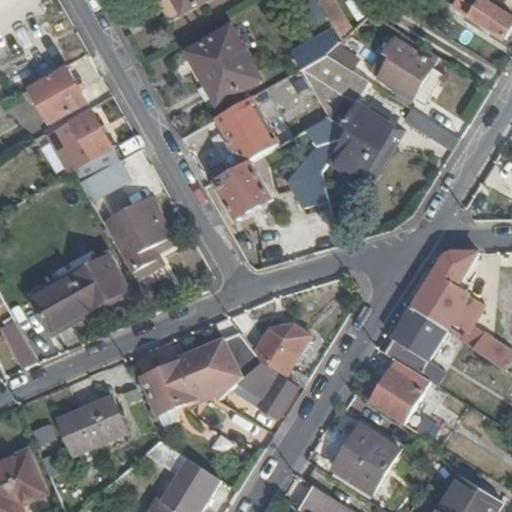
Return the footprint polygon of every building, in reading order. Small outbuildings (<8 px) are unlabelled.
[(155,0),(154,1),(166,24),(212,0),(155,0)] [(288,0),(304,28),(320,20),(309,0),(288,0)] [(333,0),(315,0),(315,1),(340,46),(353,34),(333,0)] [(459,0),(452,11),(502,43),(511,28),(511,23),(474,0),(459,0)] [(217,109),(260,84),(231,34),(188,58),(217,109)] [(329,35),(290,55),(301,74),(325,60),(327,59),(337,50),(338,49),(329,35)] [(385,57),(392,62),(380,80),(412,101),(412,100),(431,71),(433,68),(395,43),(385,57)] [(337,50),(327,59),(363,82),(370,72),(337,50)] [(392,62),(385,57),(373,75),(380,80),(392,62)] [(325,60),(301,74),(327,121),(347,134),(333,158),(331,162),(362,183),(390,137),(392,135),(353,110),(369,86),(363,82),(327,59),(325,60)] [(443,78),(431,71),(412,100),(424,107),(443,78)] [(50,82),(48,80),(23,94),(29,106),(36,102),(38,107),(49,101),(56,97),(66,116),(67,118),(85,108),(66,72),(50,82)] [(56,97),(49,101),(60,120),(66,116),(56,97)] [(234,156),(270,135),(252,101),(215,122),(234,156)] [(407,111),(402,121),(452,153),(459,144),(407,111)] [(93,117),(51,140),(71,175),(73,174),(73,177),(79,187),(119,165),(93,117)] [(399,142),(390,137),(362,183),(371,188),(399,142)] [(305,175),(300,199),(313,196),(309,182),(326,154),(325,153),(318,155),(305,175)] [(326,154),(309,182),(313,196),(325,194),(322,177),(331,162),(333,158),(326,154)] [(255,161),(248,165),(251,171),(259,167),(255,161)] [(129,184),(119,165),(79,187),(90,206),(129,184)] [(235,224),(270,204),(251,171),(248,165),(212,185),(235,224)] [(148,202),(102,227),(136,290),(162,276),(153,261),(148,253),(169,241),(148,202)] [(174,249),(169,241),(148,253),(153,261),(174,249)] [(246,253),(238,256),(244,267),(252,265),(246,253)] [(482,253),(450,253),(412,312),(449,335),(506,371),(511,361),(511,352),(472,328),(481,312),(470,305),(475,297),(461,289),(462,286),(461,285),(482,253)] [(107,262),(60,289),(78,321),(123,295),(107,262)] [(244,267),(245,269),(254,274),(266,272),(263,264),(257,267),(252,265),(244,267)] [(34,303),(52,336),(78,321),(60,289),(34,303)] [(449,335),(412,312),(386,354),(395,360),(422,376),(449,335)] [(264,365),(287,378),(313,337),(295,325),(272,332),(257,355),(264,365)] [(146,383),(162,417),(178,409),(245,381),(264,365),(257,355),(241,335),(183,361),(185,366),(146,383)] [(21,341),(11,348),(25,373),(36,368),(21,341)] [(422,376),(395,360),(390,369),(396,373),(377,403),(407,422),(432,383),(422,376)] [(302,386),(287,378),(264,365),(245,381),(235,389),(262,407),(281,419),(302,386)] [(113,400),(61,423),(77,457),(129,435),(113,400)] [(253,422),(258,426),(272,434),(281,419),(262,407),(253,422)] [(178,409),(162,417),(167,428),(184,420),(178,409)] [(238,445),(255,432),(239,412),(223,425),(238,445)] [(376,496),(403,451),(365,429),(338,473),(376,496)] [(330,463),(341,441),(328,434),(316,457),(330,463)] [(24,511),(23,507),(50,495),(30,452),(0,464),(0,511),(24,511)] [(191,462),(164,503),(177,511),(205,511),(224,483),(191,462)] [(435,511),(441,511),(443,509),(462,479),(458,476),(435,511)] [(443,509),(441,511),(498,511),(503,505),(462,479),(443,509)] [(355,511),(316,487),(301,510),(304,511),(355,511)] [(177,511),(164,503),(159,501),(152,511),(177,511)]
